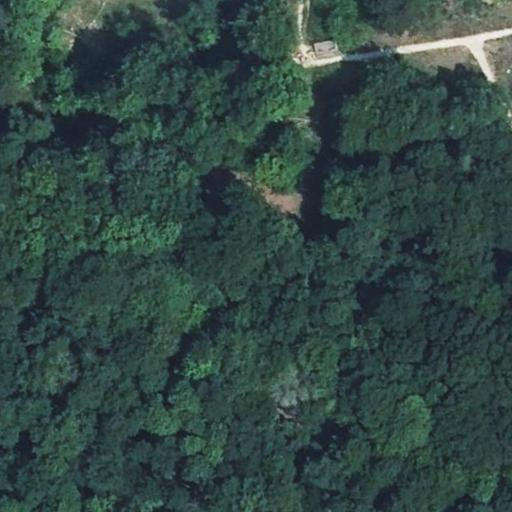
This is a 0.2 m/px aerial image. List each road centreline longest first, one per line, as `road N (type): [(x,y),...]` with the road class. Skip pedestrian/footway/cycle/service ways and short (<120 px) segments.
road 1 (track): [(0,249),(333,434),(427,511)]
road 2 (track): [(304,58),(511,29)]
